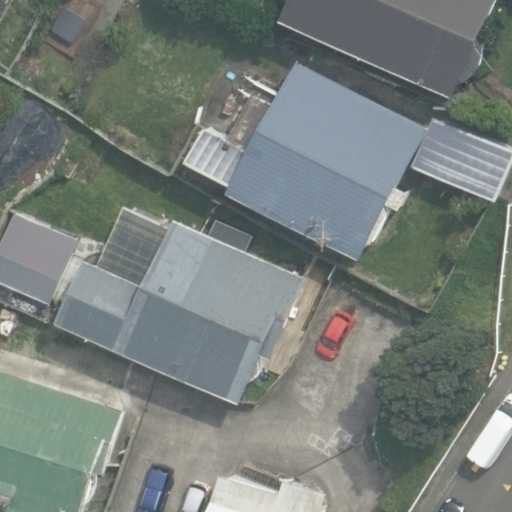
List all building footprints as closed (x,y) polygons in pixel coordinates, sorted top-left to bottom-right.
[(488,22),(498,0),(288,0),(282,14),(456,91),(463,75),(472,73),(480,67),(484,59),(486,51),(485,41),(482,34),(480,32),(485,20),(488,22)] [(417,159),(434,121),(300,49),(251,142),(208,119),(191,150),(236,174),(230,185),(364,256),(417,159)] [(511,143),(438,111),(434,121),(417,159),(498,195),(511,164),(511,143)] [(86,255),(60,315),(241,394),(249,376),(257,374),(263,367),(265,358),(261,349),(262,347),(273,352),(309,271),(176,213),(171,222),(126,203),(100,262),(86,255)] [(0,274),(55,297),(84,234),(19,206),(0,250),(0,274)] [(0,492),(60,511),(82,511),(86,503),(96,495),(100,479),(97,466),(98,462),(107,465),(128,402),(0,359),(0,492)] [(328,511),(331,499),(328,498),(332,483),(288,468),(285,480),(226,460),(208,511),(328,511)]
